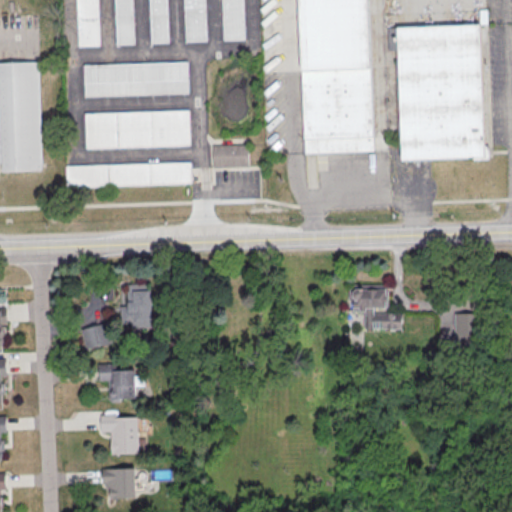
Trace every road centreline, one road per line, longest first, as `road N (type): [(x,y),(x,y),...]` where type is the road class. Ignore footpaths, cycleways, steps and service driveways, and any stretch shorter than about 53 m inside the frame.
road 1 (tertiary): [(511,233),(0,248)]
road 2 (residential): [(48,511),(39,247)]
